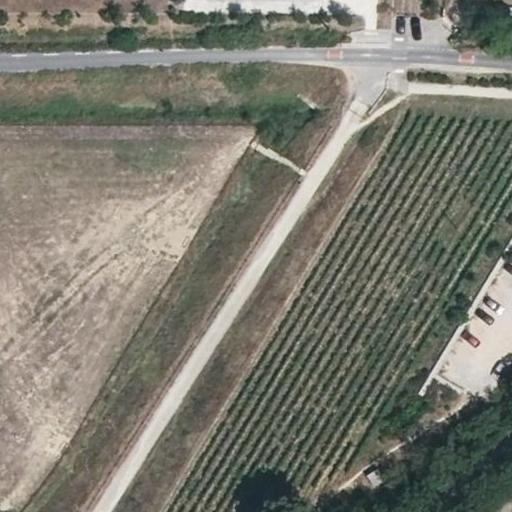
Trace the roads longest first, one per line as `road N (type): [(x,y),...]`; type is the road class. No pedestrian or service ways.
road 1 (track): [(386,52),(102,511)]
road 2 (residential): [(511,61),(333,52),(0,62)]
